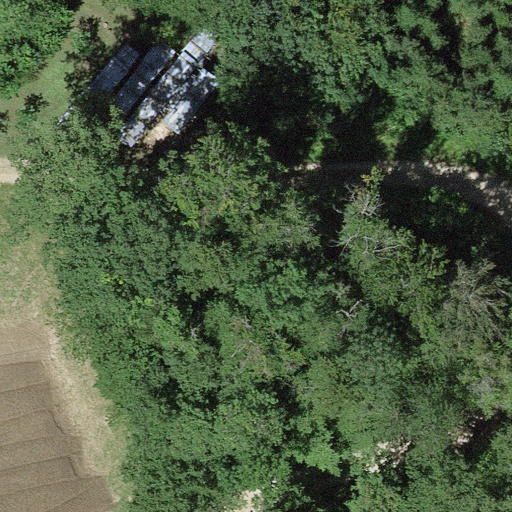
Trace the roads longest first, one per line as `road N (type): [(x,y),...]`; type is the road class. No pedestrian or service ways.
road 1 (track): [(0,172),(172,181),(386,169),(449,175),(511,201)]
road 2 (track): [(501,426),(390,454),(236,511)]
